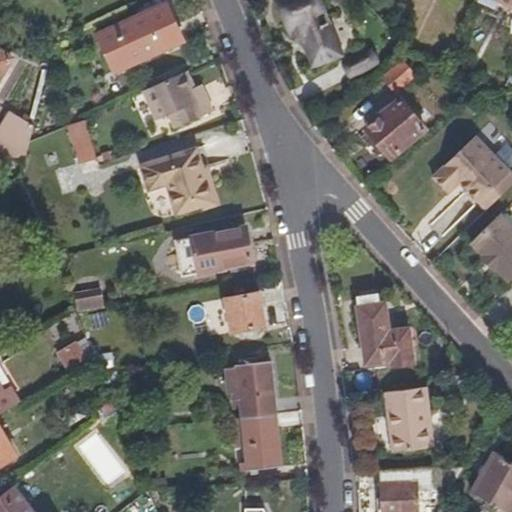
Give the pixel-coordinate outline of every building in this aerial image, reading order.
[(340,54),(318,0),(277,0),(291,38),(295,41),(299,43),(306,43),(314,64),(340,54)] [(511,6),(511,0),(476,0),(475,3),(495,12),(498,6),(509,12),(511,6)] [(183,43),(166,6),(97,37),(114,74),(183,43)] [(362,77),(383,61),(374,49),(353,65),(362,77)] [(0,77),(10,61),(0,54),(0,77)] [(394,93),(415,77),(404,63),(383,79),(394,93)] [(199,100),(194,89),(185,70),(144,88),(158,120),(171,114),(177,127),(213,111),(206,96),(199,100)] [(206,96),(201,85),(194,89),(199,100),(206,96)] [(391,158),(425,129),(401,99),(366,127),(391,158)] [(28,144),(31,130),(8,116),(0,128),(0,153),(15,163),(22,167),(28,144)] [(94,156),(83,119),(66,123),(77,161),(94,156)] [(477,136),(433,176),(450,194),(460,184),(479,203),(511,172),(477,136)] [(210,164),(205,144),(199,146),(204,165),(210,164)] [(219,203),(214,185),(210,186),(204,165),(199,146),(142,161),(149,187),(162,184),(170,214),(198,206),(199,209),(219,203)] [(0,171),(7,176),(15,163),(0,153),(0,171)] [(66,222),(54,190),(60,188),(55,172),(22,184),(41,231),(66,222)] [(487,211),(510,189),(511,186),(511,172),(479,203),(487,211)] [(499,269),(511,282),(511,281),(511,226),(502,216),(473,243),(485,256),(482,259),(495,273),(499,269)] [(252,263),(245,228),(189,239),(196,274),(252,263)] [(196,274),(189,239),(177,241),(184,276),(196,274)] [(383,301),(381,288),(359,291),(361,305),(383,301)] [(104,307),(100,290),(76,294),(79,311),(104,307)] [(264,325),(258,292),(225,298),(231,331),(264,325)] [(414,361),(408,326),(388,329),(384,301),(383,301),(361,305),(357,306),(368,369),(414,361)] [(86,315),(88,331),(104,329),(101,312),(86,315)] [(94,359),(86,339),(63,352),(71,367),(73,371),(94,359)] [(71,367),(63,352),(58,355),(66,369),(71,367)] [(0,414),(38,392),(30,377),(22,381),(6,353),(0,355),(0,414)] [(241,416),(276,413),(270,361),(235,365),(236,368),(225,369),(227,392),(232,392),(232,398),(239,397),(241,416)] [(119,381),(115,373),(105,377),(109,386),(119,381)] [(433,448),(426,387),(387,392),(393,452),(433,448)] [(249,474),(249,469),(282,465),(276,413),(241,416),(244,448),(246,462),(239,463),(240,475),(249,474)] [(244,448),(241,416),(230,418),(233,449),(244,448)] [(0,466),(15,458),(0,431),(0,466)] [(109,485),(126,472),(94,433),(78,446),(109,485)] [(505,511),(511,511),(511,510),(511,464),(493,453),(471,492),(505,511)] [(447,496),(465,465),(383,470),(383,511),(415,511),(415,489),(435,488),(447,496)] [(167,489),(166,480),(150,481),(150,490),(167,489)] [(31,511),(15,490),(0,500),(0,511),(31,511)]
